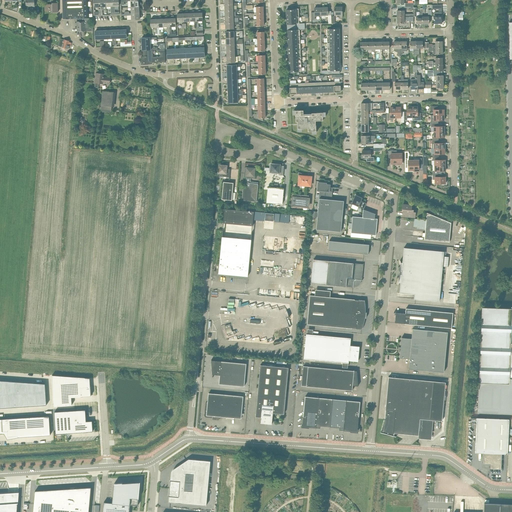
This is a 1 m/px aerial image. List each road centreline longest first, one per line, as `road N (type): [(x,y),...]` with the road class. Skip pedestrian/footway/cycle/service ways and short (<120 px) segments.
road 1 (unclassified): [(268,146),(392,198),(370,450)]
road 2 (unclassified): [(189,438),(210,208)]
road 3 (secondary): [(370,450),(189,438)]
road 4 (residential): [(453,97),(454,190),(387,169)]
road 5 (secondary): [(511,490),(486,486),(439,455),(370,450)]
road 6 (unclassified): [(136,70),(0,9)]
